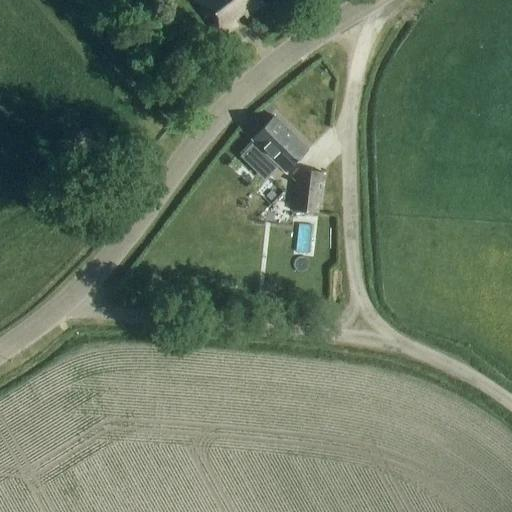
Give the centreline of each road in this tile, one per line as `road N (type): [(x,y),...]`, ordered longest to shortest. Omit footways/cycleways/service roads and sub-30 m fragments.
road 1 (tertiary): [(372,0),(238,96),(79,299),(0,355)]
road 2 (track): [(392,341),(359,295),(347,161),(361,52),(383,0)]
